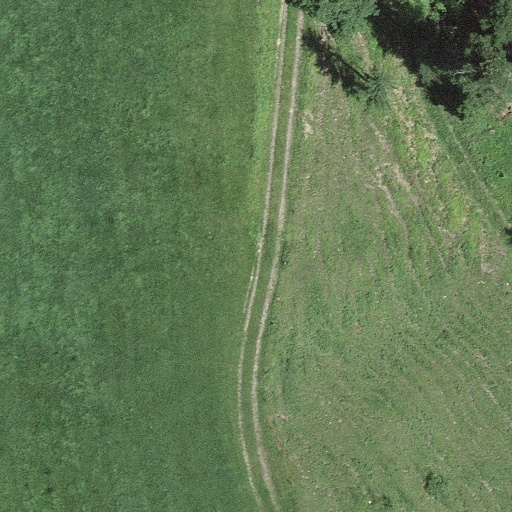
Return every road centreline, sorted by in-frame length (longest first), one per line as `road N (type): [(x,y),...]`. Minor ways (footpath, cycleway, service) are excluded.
road 1 (track): [(264,499),(248,412),(287,139),(297,0)]
road 2 (track): [(400,0),(450,148),(511,233)]
